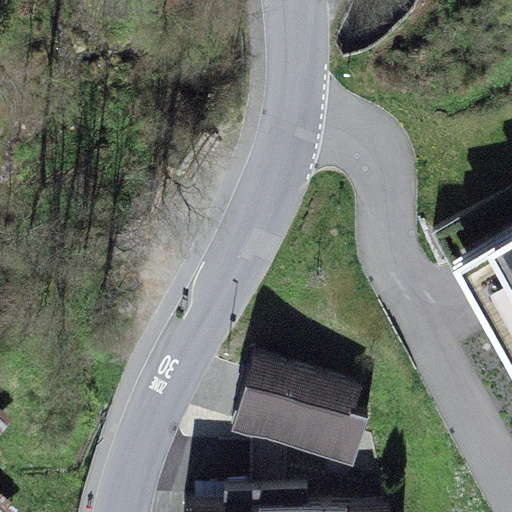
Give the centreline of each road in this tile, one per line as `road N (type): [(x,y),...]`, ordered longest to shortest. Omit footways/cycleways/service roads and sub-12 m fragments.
road 1 (residential): [(116,511),(179,356),(285,156),(300,107),(296,0)]
road 2 (track): [(300,107),(348,141),(344,213),(382,307),(511,425)]
